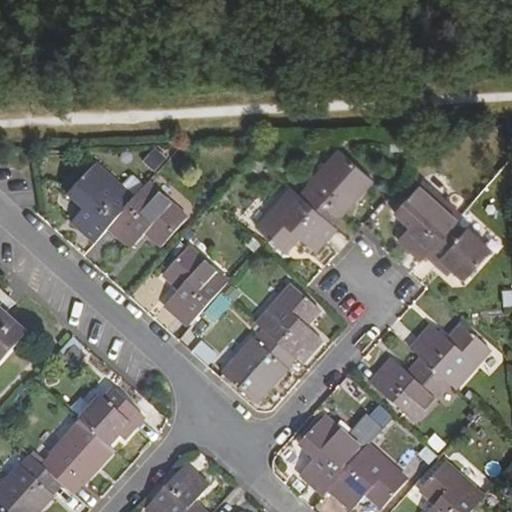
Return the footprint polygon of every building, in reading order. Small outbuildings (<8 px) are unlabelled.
[(393,137),(411,137),(411,127),(393,127),(393,137)] [(311,187),(301,198),(332,226),(341,214),(343,216),(374,181),(341,152),(310,186),(311,187)] [(110,229),(136,200),(98,165),(74,192),(88,205),(73,222),(96,244),(110,229)] [(424,263),(429,257),(456,226),(463,219),(424,184),(400,210),(415,224),(400,240),(424,263)] [(136,200),(110,229),(133,249),(149,234),(164,247),(189,221),(150,185),(136,200)] [(332,226),(301,198),(292,190),(257,230),(284,254),(299,239),(315,253),(336,229),(332,226)] [(456,226),(429,257),(451,277),(456,271),(468,282),(493,254),(470,232),(467,235),(456,226)] [(220,295),(230,283),(189,249),(164,276),(179,290),(165,306),(190,328),(220,295)] [(257,328),(265,335),(295,361),(302,368),(324,343),(307,328),(321,313),(292,288),(257,328)] [(0,369),(29,337),(6,317),(14,308),(0,295),(0,369)] [(444,314),(434,330),(447,337),(456,321),(444,314)] [(424,364),(451,389),(457,393),(492,354),(465,329),(451,344),(434,331),(413,354),(424,364)] [(287,370),(295,361),(265,335),(257,343),(256,342),(225,377),(258,407),(289,371),(287,370)] [(206,365),(214,354),(198,342),(190,352),(206,365)] [(417,427),(451,389),(424,364),(410,378),(393,364),(373,388),(417,427)] [(80,423),(109,448),(119,437),(124,442),(144,420),(113,393),(105,402),(101,398),(79,421),(80,423)] [(328,490),(363,450),(323,416),(298,444),(314,458),(300,475),(323,495),(328,490)] [(34,454),(30,458),(62,486),(72,496),(82,486),(83,487),(114,453),(109,448),(80,423),(50,456),(51,458),(45,463),(34,454)] [(363,450),(328,490),(352,510),(367,494),(383,508),(408,479),(368,444),(363,450)] [(0,511),(1,511),(41,511),(54,497),(53,496),(62,486),(30,458),(21,467),(19,467),(0,487),(0,511)] [(471,511),(486,496),(446,461),(421,488),(438,504),(430,511),(471,511)] [(146,511),(202,511),(194,505),(209,488),(185,467),(146,511)]
